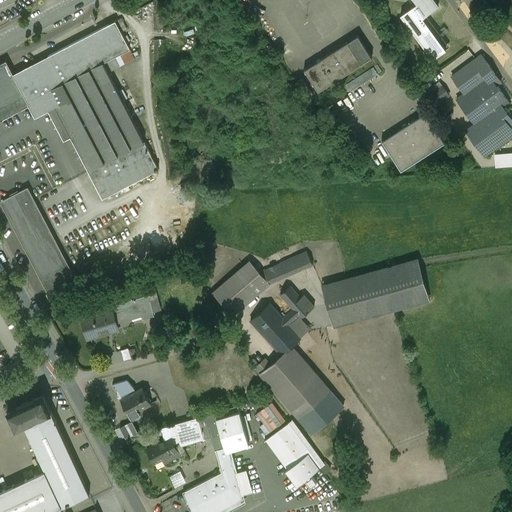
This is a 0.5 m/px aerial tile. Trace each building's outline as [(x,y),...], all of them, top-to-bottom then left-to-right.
[(434,0),(414,0),(417,3),(401,15),(433,58),(446,48),(423,17),(439,5),(434,0)] [(109,24),(48,56),(21,70),(38,100),(42,109),(51,104),(56,102),(61,112),(60,112),(71,133),(70,134),(104,198),(159,169),(103,63),(131,49),(116,21),(115,21),(115,22),(110,25),(109,24)] [(372,56),(358,33),(348,40),(362,62),(372,56)] [(348,40),(304,67),(318,90),(362,62),(348,40)] [(482,55),(452,76),(464,93),(457,99),(475,124),(476,126),(503,107),(509,103),(490,77),(495,73),(482,55)] [(6,61),(0,63),(0,120),(29,105),(38,100),(24,74),(15,78),(6,61)] [(374,67),(347,84),(351,90),(378,73),(374,67)] [(313,93),(302,76),(298,79),(309,96),(313,93)] [(442,85),(431,94),(438,104),(450,95),(442,85)] [(438,104),(431,94),(428,96),(435,106),(438,104)] [(38,100),(29,105),(33,113),(42,109),(38,100)] [(71,133),(60,112),(61,112),(56,102),(51,104),(68,135),(70,134),(71,133)] [(445,102),(441,106),(444,110),(449,107),(445,102)] [(475,124),(466,130),(484,155),(511,134),(511,128),(503,116),(507,112),(503,107),(476,126),(475,124)] [(426,112),(382,140),(401,170),(445,142),(426,112)] [(511,150),(495,152),(496,166),(511,165),(511,150)] [(74,276),(28,188),(1,202),(47,290),(74,276)] [(307,252),(263,271),(269,284),(313,265),(307,252)] [(418,258),(321,281),(332,325),(429,302),(418,258)] [(250,261),(213,293),(233,315),(269,284),(250,261)] [(304,295),(300,298),(290,286),(280,294),(293,309),(299,316),(301,318),(314,307),(304,295)] [(148,294),(111,305),(112,307),(116,320),(141,313),(143,319),(154,315),(148,294)] [(281,316),(270,303),(250,320),(281,355),(292,346),(301,338),(289,325),(281,316)] [(112,307),(80,316),(83,327),(86,326),(89,336),(118,327),(116,320),(112,307)] [(293,309),(285,317),(283,314),(281,316),(289,325),(299,316),(293,309)] [(331,392),(292,346),(281,355),(270,365),(260,373),(260,374),(299,420),(331,392)] [(128,348),(121,350),(124,361),(131,358),(128,348)] [(265,359),(255,367),(260,373),(270,365),(265,359)] [(127,380),(113,384),(113,385),(115,385),(121,394),(122,399),(136,391),(134,389),(127,380)] [(122,399),(121,399),(131,418),(140,414),(138,410),(151,403),(142,388),(136,391),(122,399)] [(43,394),(7,410),(16,428),(24,424),(52,412),(43,394)] [(268,429),(283,420),(273,403),(257,412),(268,429)] [(238,405),(206,415),(216,449),(225,447),(226,451),(230,450),(249,444),(242,423),(238,405)] [(89,494),(55,420),(52,412),(24,424),(45,470),(61,507),(62,507),(89,494)] [(216,449),(206,415),(197,417),(203,438),(207,452),(216,449)] [(197,417),(160,428),(165,440),(147,449),(154,463),(162,459),(164,463),(185,452),(182,445),(203,438),(197,417)] [(132,421),(120,427),(126,438),(139,434),(132,421)] [(288,422),(265,439),(287,468),(309,452),(288,422)] [(236,474),(230,450),(226,451),(225,447),(216,449),(222,472),(185,491),(186,491),(196,511),(220,511),(239,503),(237,500),(239,494),(242,494),(242,493),(236,474)] [(309,452),(287,468),(298,483),(306,478),(307,479),(306,480),(311,486),(317,482),(312,476),(311,476),(310,475),(320,467),(321,467),(309,452)] [(0,511),(50,511),(61,507),(45,470),(0,491),(0,511)] [(177,471),(171,477),(178,484),(184,477),(177,471)] [(245,471),(236,474),(242,493),(251,491),(245,471)]
